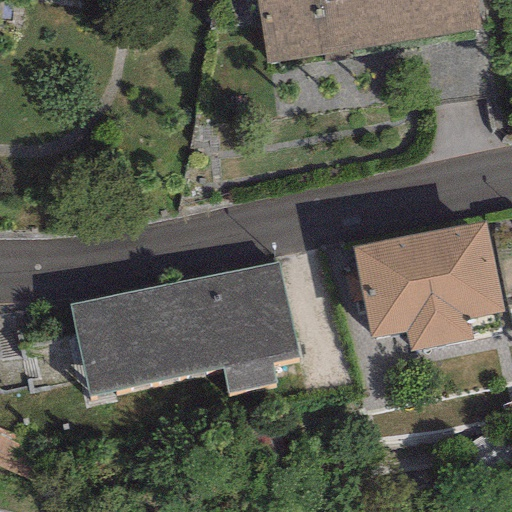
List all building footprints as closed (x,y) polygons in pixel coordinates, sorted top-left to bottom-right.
[(254,0),(264,64),(478,31),(473,0),(254,0)] [(483,222),(350,249),(369,340),(403,333),(408,353),(468,341),(464,320),(502,312),(483,222)] [(275,262),(65,307),(84,396),(221,368),(226,394),(271,384),(267,364),(296,358),(275,262)] [(511,402),(500,407),(511,441),(511,402)] [(46,451),(0,430),(0,470),(32,484),(46,451)]
